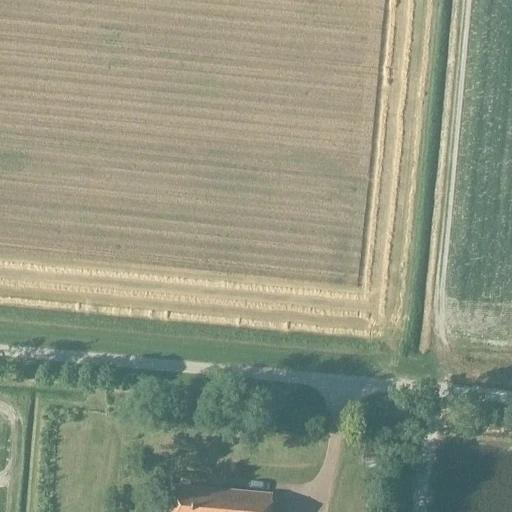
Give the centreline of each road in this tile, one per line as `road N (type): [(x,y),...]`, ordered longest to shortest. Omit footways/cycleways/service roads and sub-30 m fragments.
road 1 (unclassified): [(511,401),(0,353)]
road 2 (track): [(469,0),(437,394)]
